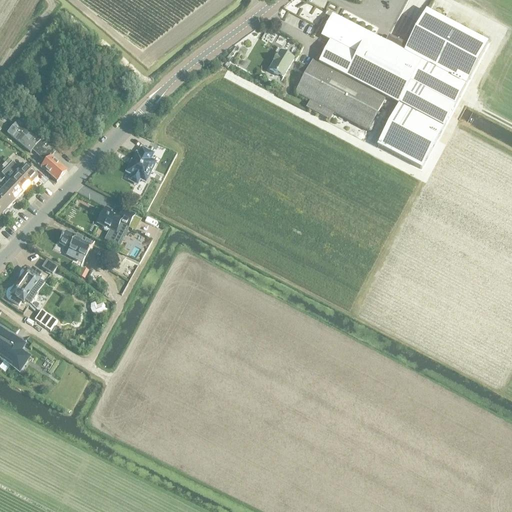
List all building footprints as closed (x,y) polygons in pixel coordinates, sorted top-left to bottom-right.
[(312,61),(295,94),(310,102),(306,110),(330,122),(333,115),(368,133),(369,131),(386,99),(399,106),(398,108),(381,138),(377,147),(421,170),(455,106),(488,43),(425,10),(406,46),(388,37),(384,43),(331,16),(320,37),(329,42),(318,64),(312,61)] [(269,72),(284,80),(294,61),(280,53),(277,58),(276,58),(273,62),(274,63),(269,72)] [(67,171),(49,155),(53,150),(41,140),(41,141),(18,122),(15,126),(13,124),(9,129),(11,130),(7,134),(30,153),(32,151),(36,154),(43,160),(39,165),(38,164),(37,165),(41,168),(40,169),(41,170),(42,169),(56,182),(57,182),(67,171)] [(130,165),(126,173),(132,176),(129,181),(137,186),(141,178),(147,181),(156,164),(150,161),(153,155),(142,149),(133,166),(130,165)] [(5,163),(30,187),(38,179),(22,164),(18,168),(13,163),(12,163),(9,160),(5,163)] [(22,195),(30,187),(5,163),(2,167),(5,170),(5,171),(10,176),(6,180),(10,184),(22,195)] [(0,188),(15,203),(22,195),(10,184),(7,187),(0,180),(0,188)] [(0,203),(8,210),(15,203),(0,188),(0,203)] [(120,226),(122,225),(128,228),(134,217),(123,211),(120,218),(106,210),(98,224),(104,227),(104,229),(108,231),(110,230),(116,233),(120,226)] [(66,256),(74,259),(83,265),(86,260),(93,246),(76,237),(75,239),(65,233),(59,244),(69,249),(68,251),(69,251),(66,256)] [(129,253),(118,248),(116,252),(126,258),(129,253)] [(42,269),(52,276),(57,270),(47,262),(42,269)] [(10,301),(19,308),(22,304),(24,305),(26,302),(30,305),(45,285),(38,280),(42,275),(32,268),(29,273),(27,271),(10,296),(12,297),(10,301)] [(78,276),(79,277),(85,280),(89,272),(83,269),(81,272),(80,272),(78,276)] [(107,311),(103,303),(96,306),(99,315),(107,311)] [(23,346),(0,330),(0,359),(19,372),(28,358),(20,352),(23,346)]
